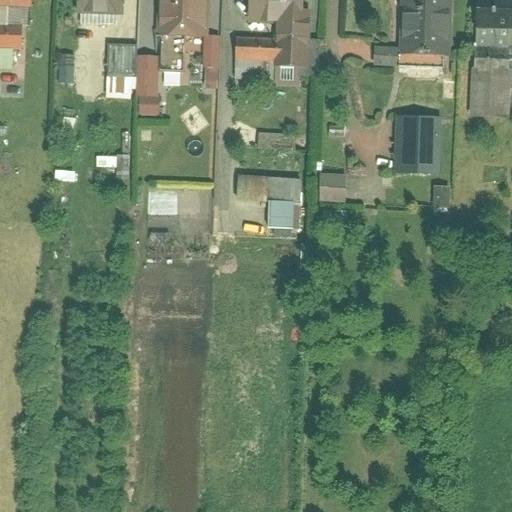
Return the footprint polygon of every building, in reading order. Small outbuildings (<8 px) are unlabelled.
[(83,0),(83,14),(132,14),(131,0),(83,0)] [(163,0),(163,34),(213,35),(213,0),(163,0)] [(251,0),(252,32),(312,33),(312,0),(251,0)] [(403,0),(403,50),(448,51),(448,0),(403,0)] [(511,0),(477,0),(477,45),(511,45),(511,0)] [(137,56),(137,46),(108,45),(106,99),(136,100),(136,116),(157,117),(159,57),(137,56)] [(60,62),(59,84),(74,84),(74,62),(60,62)] [(511,63),(476,63),(476,113),(511,113),(511,63)] [(397,115),(396,176),(447,176),(448,115),(397,115)] [(320,204),(347,204),(347,175),(320,175),(320,204)] [(239,177),(238,202),(267,203),(268,177),(239,177)] [(269,230),(298,230),(298,179),(269,179),(269,230)]
